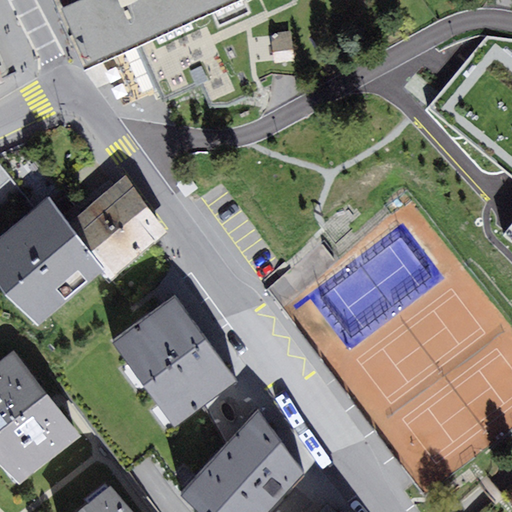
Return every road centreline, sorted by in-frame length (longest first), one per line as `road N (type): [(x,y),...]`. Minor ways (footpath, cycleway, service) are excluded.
road 1 (tertiary): [(116,142),(385,511)]
road 2 (residential): [(511,21),(463,20),(422,37),(256,133),(116,142)]
